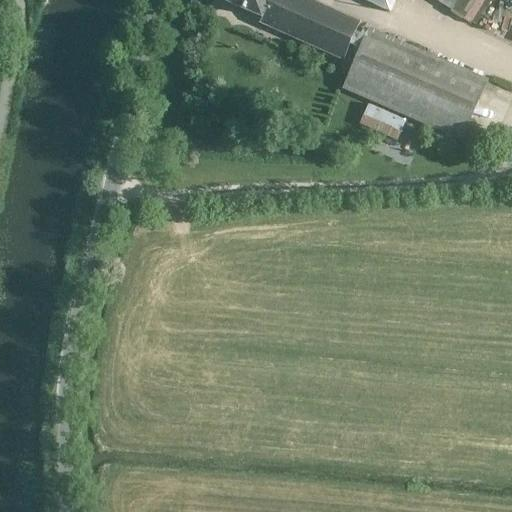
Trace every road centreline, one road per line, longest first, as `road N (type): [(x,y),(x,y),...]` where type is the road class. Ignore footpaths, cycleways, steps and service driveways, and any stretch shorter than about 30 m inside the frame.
road 1 (unclassified): [(65,511),(58,423),(71,319),(152,0)]
road 2 (track): [(511,155),(500,171),(105,189)]
road 3 (track): [(334,0),(511,67)]
road 4 (unclassified): [(0,120),(6,0)]
